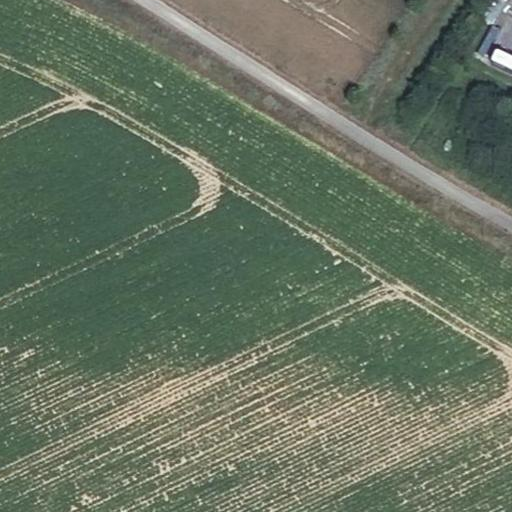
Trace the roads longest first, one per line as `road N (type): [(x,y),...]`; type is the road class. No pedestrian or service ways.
road 1 (unclassified): [(511,222),(145,0)]
road 2 (track): [(361,133),(445,0)]
